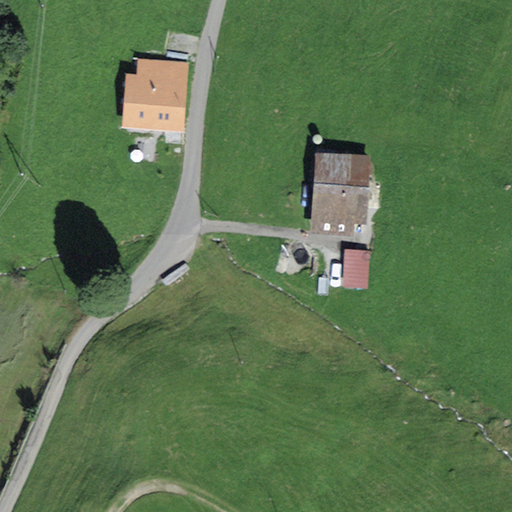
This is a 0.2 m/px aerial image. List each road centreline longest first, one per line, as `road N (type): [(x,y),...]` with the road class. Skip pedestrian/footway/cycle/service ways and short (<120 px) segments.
road 1 (unclassified): [(3,511),(81,336),(161,262),(185,223),(221,0)]
road 2 (track): [(306,242),(185,223)]
